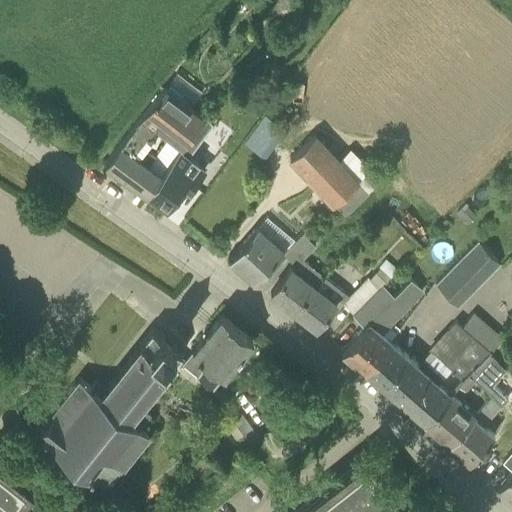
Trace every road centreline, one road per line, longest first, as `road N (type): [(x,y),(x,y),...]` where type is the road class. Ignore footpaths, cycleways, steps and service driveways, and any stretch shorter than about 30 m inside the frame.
road 1 (residential): [(490,507),(250,303),(0,126)]
road 2 (unknown): [(261,511),(391,422)]
road 3 (residential): [(0,363),(104,264)]
